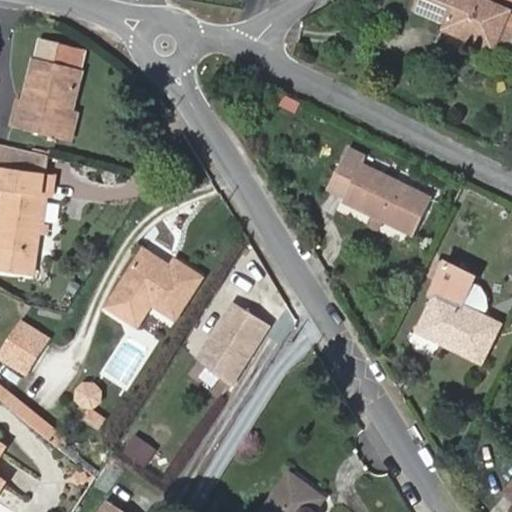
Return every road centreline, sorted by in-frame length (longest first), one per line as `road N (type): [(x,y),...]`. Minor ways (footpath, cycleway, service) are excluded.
road 1 (residential): [(453,511),(374,396),(159,30)]
road 2 (residential): [(239,50),(511,174)]
road 3 (unknown): [(324,310),(263,389),(190,511)]
